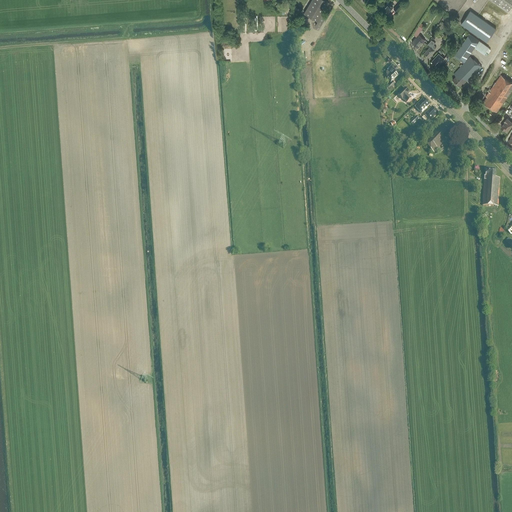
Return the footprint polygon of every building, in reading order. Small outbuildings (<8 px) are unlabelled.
[(312,0),(306,12),(324,23),(329,14),(324,11),(327,6),(322,4),(324,0),(312,0)] [(381,11),(385,15),(389,11),(389,12),(393,8),(390,6),(393,2),(391,0),(388,3),(381,11)] [(511,0),(491,0),(508,12),(511,6),(511,0)] [(396,12),(402,6),(400,3),(393,9),(396,12)] [(496,29),(471,11),(461,24),(487,42),(496,29)] [(425,40),(419,34),(423,28),(419,26),(414,35),(417,37),(412,42),(418,48),(425,40)] [(480,41),(470,34),(454,56),(463,63),(480,41)] [(428,44),(431,47),(424,54),(428,58),(435,51),(434,50),(436,48),(434,45),(435,43),(432,40),(428,44)] [(437,67),(445,59),(439,54),(431,62),(437,67)] [(453,80),(459,86),(463,83),(464,84),(467,81),(468,82),(482,67),(471,57),(454,74),(456,76),(453,80)] [(392,83),(400,75),(392,67),(387,72),(388,72),(386,74),(386,75),(387,77),(386,78),(388,80),(387,81),(390,84),(385,89),(388,93),(396,86),(392,83)] [(483,103),(497,112),(511,89),(511,82),(500,75),(486,96),(487,97),(483,103)] [(407,96),(409,94),(405,89),(398,96),(402,101),(403,100),(406,104),(411,99),(407,96)] [(426,109),(429,105),(423,99),(415,108),(421,114),(426,109)] [(430,121),(438,114),(432,108),(424,116),(427,118),(425,120),(427,122),(429,120),(430,121)] [(511,122),(507,118),(504,121),(505,122),(501,127),(505,130),(507,132),(511,125),(511,122)] [(449,133),(453,129),(447,122),(443,127),(441,125),(423,142),(433,153),(448,138),(447,137),(450,134),(449,133)] [(418,138),(410,132),(405,138),(413,144),(418,138)] [(498,207),(500,179),(495,179),(495,171),(486,170),(485,177),(484,177),(482,206),(498,207)]
